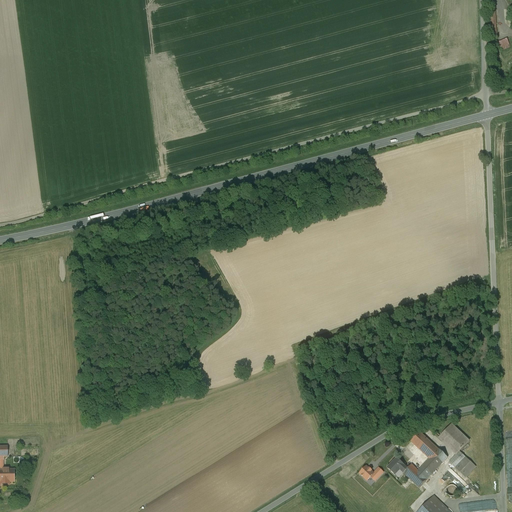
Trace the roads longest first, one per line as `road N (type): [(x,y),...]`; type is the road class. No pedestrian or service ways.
road 1 (track): [(485,95),(0,224)]
road 2 (primary): [(486,115),(0,240)]
road 3 (unclassified): [(486,115),(499,402)]
road 4 (tertiary): [(262,511),(408,423),(499,402)]
